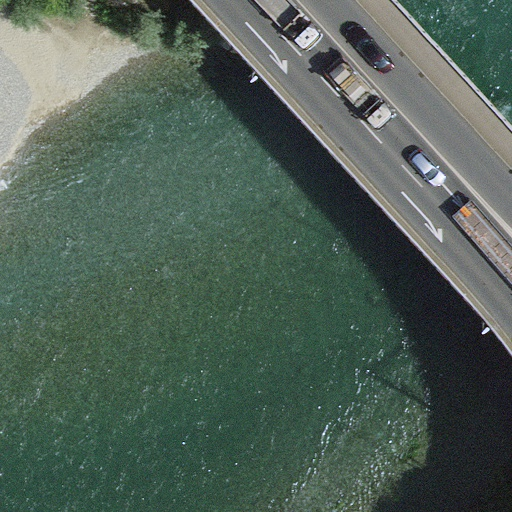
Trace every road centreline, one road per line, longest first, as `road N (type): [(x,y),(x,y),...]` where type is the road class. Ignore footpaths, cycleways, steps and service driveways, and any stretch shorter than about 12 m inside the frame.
road 1 (secondary): [(443,168),(290,0)]
road 2 (secondary): [(443,168),(511,283)]
